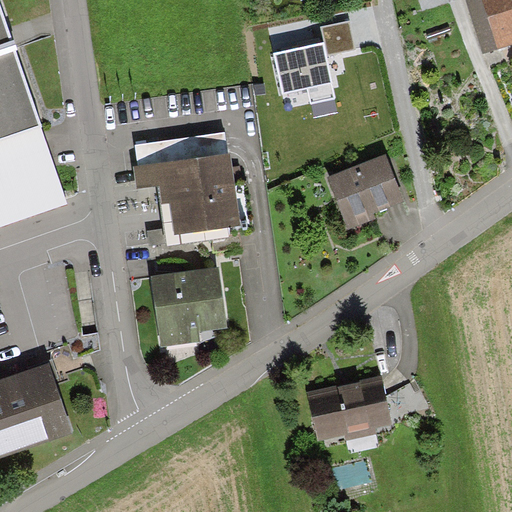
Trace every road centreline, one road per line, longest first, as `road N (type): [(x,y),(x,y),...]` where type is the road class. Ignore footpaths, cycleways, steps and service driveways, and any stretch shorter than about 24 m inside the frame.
road 1 (residential): [(147,433),(511,185)]
road 2 (residential): [(147,433),(122,339),(70,0)]
road 3 (residential): [(19,511),(147,433)]
